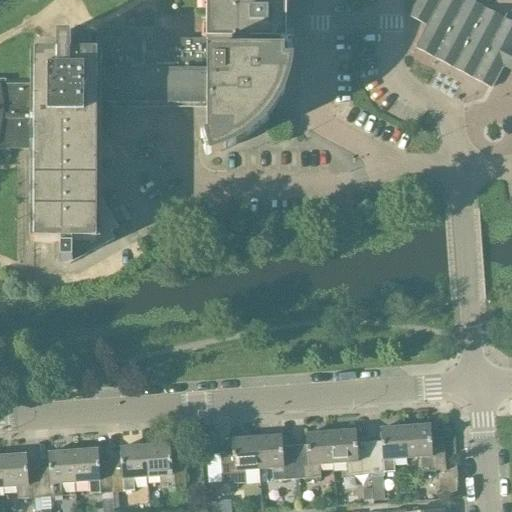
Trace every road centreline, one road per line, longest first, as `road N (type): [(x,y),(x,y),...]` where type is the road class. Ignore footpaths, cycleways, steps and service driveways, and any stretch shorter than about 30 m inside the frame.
road 1 (tertiary): [(0,420),(475,385)]
road 2 (residential): [(211,183),(143,221),(119,177),(125,127),(180,123),(194,158)]
road 3 (residential): [(475,385),(457,171)]
road 4 (residential): [(321,0),(323,126),(390,160)]
road 5 (residential): [(457,171),(446,109),(396,79),(392,0)]
road 6 (residential): [(390,160),(360,181),(211,183)]
road 7 (tertiary): [(487,511),(475,385)]
